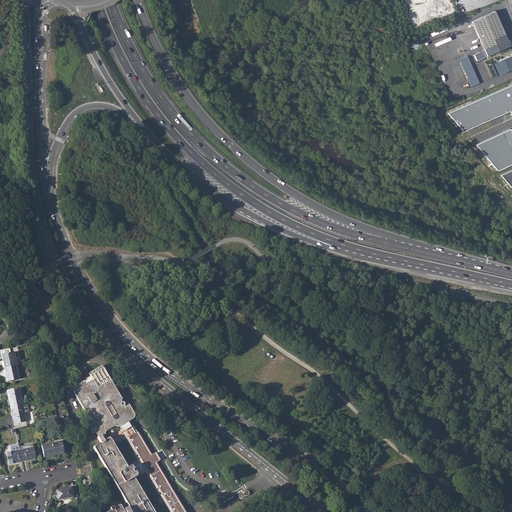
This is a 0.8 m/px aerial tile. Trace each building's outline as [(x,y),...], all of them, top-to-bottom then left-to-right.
[(470,21),(483,49),(506,39),(494,11),(470,21)] [(506,39),(483,49),(486,56),(509,46),(506,39)] [(511,53),(489,63),(494,75),(511,66),(511,53)] [(468,56),(459,59),(472,87),(480,83),(468,56)] [(511,84),(447,113),(463,131),(511,110),(511,84)] [(475,145),(497,170),(511,163),(511,132),(510,129),(475,145)] [(511,169),(501,175),(511,188),(511,169)] [(57,340),(59,344),(63,342),(63,341),(69,337),(63,327),(55,332),(54,331),(50,333),(54,342),(57,340)] [(2,355),(5,368),(15,366),(17,365),(14,352),(2,355)] [(186,511),(157,462),(161,460),(156,452),(152,454),(139,432),(137,432),(133,426),(130,421),(134,418),(135,414),(129,405),(125,408),(124,405),(125,404),(123,402),(121,402),(121,401),(122,400),(104,369),(102,365),(88,373),(90,376),(71,386),(83,407),(86,406),(95,422),(88,426),(91,433),(95,431),(97,436),(96,437),(99,443),(93,446),(131,508),(130,509),(128,506),(125,508),(126,511),(124,511),(120,504),(115,507),(113,505),(110,508),(111,509),(106,511),(186,511)] [(18,379),(15,366),(5,368),(4,368),(7,381),(18,379)] [(6,391),(10,408),(23,405),(18,388),(6,391)] [(10,408),(14,424),(26,421),(23,405),(10,408)] [(40,445),(44,458),(66,453),(63,439),(40,445)] [(20,449),(23,461),(36,458),(34,446),(32,447),(32,443),(20,446),(20,449)] [(20,446),(19,444),(10,446),(11,452),(7,453),(9,464),(23,461),(20,449),(20,446)] [(55,490),(57,499),(76,495),(74,486),(55,490)] [(240,499),(242,499),(244,498),(244,497),(249,495),(249,493),(248,491),(245,490),(243,491),(243,492),(242,494),(241,493),(239,494),(239,497),(240,499)]
